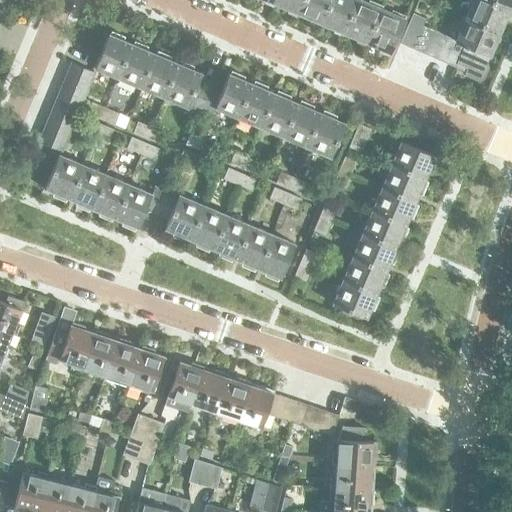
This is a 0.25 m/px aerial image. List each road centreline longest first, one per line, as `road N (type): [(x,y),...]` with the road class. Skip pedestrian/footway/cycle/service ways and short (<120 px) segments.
road 1 (residential): [(473,412),(0,254)]
road 2 (residential): [(511,145),(158,0)]
road 3 (residential): [(61,0),(0,145)]
road 4 (residential): [(473,412),(511,272)]
